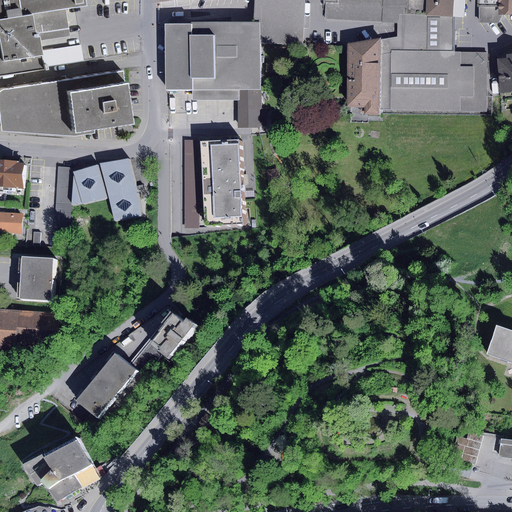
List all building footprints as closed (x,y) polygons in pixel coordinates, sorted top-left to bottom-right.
[(0,0),(0,72),(81,60),(78,44),(35,51),(33,40),(64,35),(60,8),(80,5),(79,0),(0,0)] [(302,44),(304,0),(254,0),(253,22),(259,22),(260,43),(302,44)] [(384,22),(384,0),(325,0),(325,19),(384,22)] [(384,0),(384,22),(399,23),(399,14),(453,17),(454,0),(384,0)] [(465,0),(454,0),(453,17),(455,17),(464,18),(465,0)] [(504,17),(503,0),(481,0),(481,24),(499,24),(504,17)] [(511,0),(503,0),(504,17),(511,17),(511,0)] [(398,37),(381,40),(380,71),(380,110),(487,112),(487,52),(454,52),(455,17),(453,17),(399,14),(399,23),(398,37)] [(253,22),(164,24),(165,89),(192,89),(238,89),(261,89),(260,43),(259,22),(253,22)] [(380,71),(381,40),(347,43),(347,106),(364,107),(364,114),(380,115),(380,110),(380,71)] [(506,58),(497,59),(499,93),(511,92),(511,53),(506,54),(506,58)] [(284,65),(267,65),(267,78),(284,78),(284,65)] [(121,69),(1,88),(0,88),(0,129),(72,135),(92,132),(92,128),(110,125),(129,122),(121,69)] [(238,89),(192,89),(192,100),(238,100),(238,89)] [(261,108),(261,89),(238,89),(238,100),(239,128),(259,128),(259,126),(266,126),(266,108),(261,108)] [(240,179),(238,139),(200,141),(205,225),(242,223),(240,179)] [(199,140),(184,140),(184,229),(199,229),(199,140)] [(115,222),(143,217),(140,193),(130,158),(102,164),(111,198),(115,222)] [(0,159),(0,186),(2,187),(2,190),(10,190),(11,188),(22,188),(23,164),(18,164),(19,161),(0,159)] [(85,205),(110,199),(100,165),(75,172),(85,205)] [(75,168),(58,167),(53,244),(70,245),(75,168)] [(277,169),(266,171),(269,185),(280,183),(277,169)] [(73,206),(83,204),(75,176),(73,206)] [(0,232),(21,234),(22,214),(0,212),(0,232)] [(21,256),(18,299),(50,301),(51,280),(52,258),(21,256)] [(369,273),(366,274),(365,278),(367,281),(370,282),(373,280),(374,277),(372,274),(369,273)] [(60,349),(62,313),(0,309),(0,351),(11,352),(12,346),(60,349)] [(166,327),(151,345),(165,356),(170,359),(196,325),(188,319),(185,323),(175,315),(166,327)] [(164,325),(132,366),(138,371),(148,378),(165,356),(151,345),(166,327),(164,325)] [(511,330),(496,325),(485,355),(511,364),(511,330)] [(117,354),(78,402),(99,419),(114,400),(138,371),(132,366),(117,354)] [(138,371),(114,400),(124,408),(148,378),(138,371)] [(207,414),(200,424),(204,427),(209,431),(216,421),(207,414)] [(446,457),(476,465),(484,436),(470,432),(468,440),(457,437),(456,443),(450,442),(446,457)] [(75,437),(43,454),(45,456),(76,440),(75,437)] [(511,440),(501,439),(499,457),(511,458),(511,440)] [(90,464),(76,440),(45,456),(43,454),(22,465),(37,486),(42,483),(57,502),(82,487),(75,473),(90,464)] [(99,478),(90,464),(75,473),(82,487),(99,478)]
